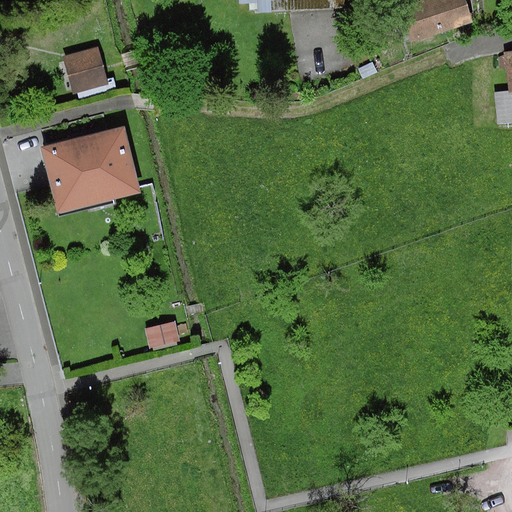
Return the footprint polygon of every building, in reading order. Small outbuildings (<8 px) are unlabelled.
[(331,16),(331,0),(252,0),(253,16),(331,16)] [(473,16),(466,0),(423,0),(392,13),(405,44),(473,16)] [(99,45),(66,55),(77,92),(111,82),(99,45)] [(130,196),(114,133),(35,153),(51,216),(130,196)] [(163,260),(161,252),(151,254),(153,263),(163,260)] [(180,342),(175,322),(144,329),(149,349),(180,342)]
